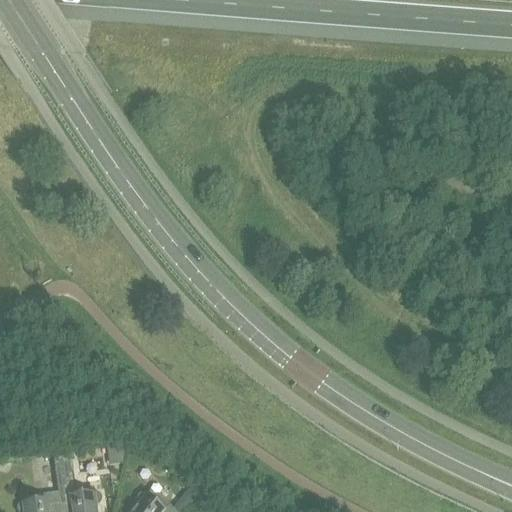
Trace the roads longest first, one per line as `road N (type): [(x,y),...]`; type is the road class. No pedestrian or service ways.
road 1 (secondary): [(437,451),(305,371),(191,263),(6,0)]
road 2 (motorway): [(161,0),(511,27)]
